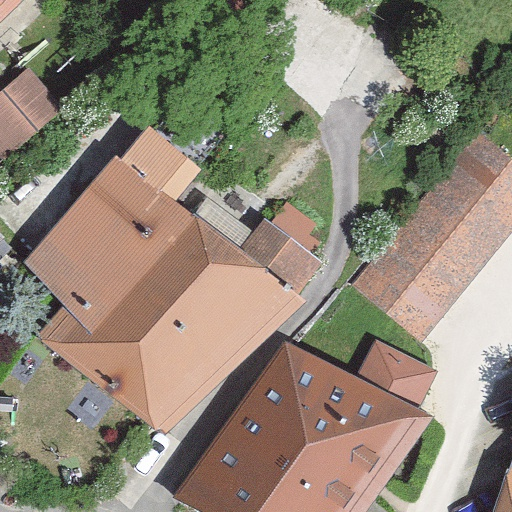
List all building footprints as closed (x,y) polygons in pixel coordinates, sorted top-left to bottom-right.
[(0,0),(0,24),(23,0),(0,0)] [(202,0),(235,34),(270,0),(202,0)] [(0,179),(68,111),(33,74),(0,103),(0,179)] [(40,338),(164,436),(307,301),(300,295),(325,264),(312,254),(321,243),(309,233),(317,224),(286,200),(271,219),(264,215),(239,245),(181,199),(204,170),(149,126),(124,157),(119,152),(22,270),(67,306),(40,338)] [(357,289),(425,345),(511,240),(511,153),(487,133),(357,289)] [(0,254),(9,247),(0,237),(0,254)] [(176,505),(190,511),(371,511),(432,422),(288,347),(176,505)] [(511,511),(511,475),(497,511),(511,511)]
